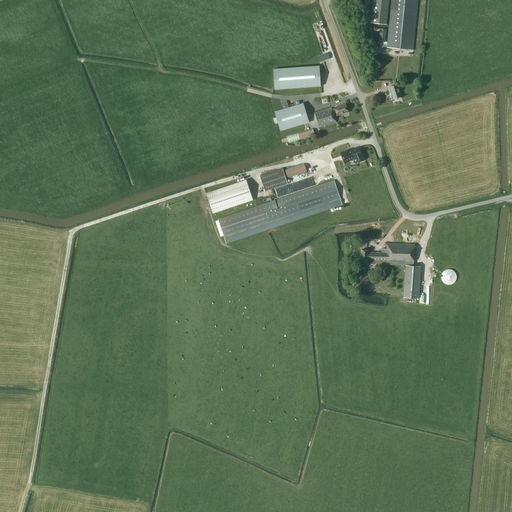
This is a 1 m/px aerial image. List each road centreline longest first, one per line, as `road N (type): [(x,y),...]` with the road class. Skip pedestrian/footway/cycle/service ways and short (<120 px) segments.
road 1 (unclassified): [(373,132),(408,215),(511,195)]
road 2 (unclassified): [(373,132),(323,0)]
